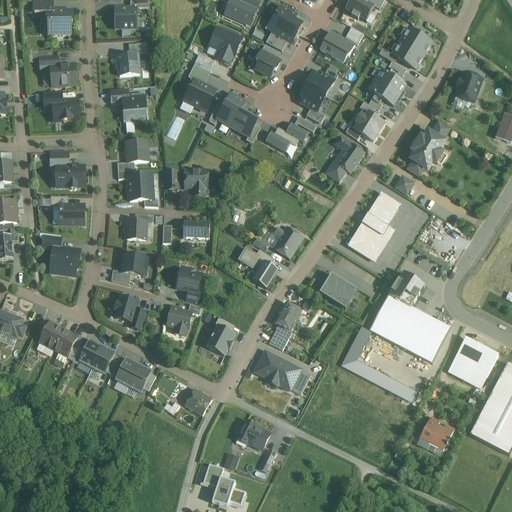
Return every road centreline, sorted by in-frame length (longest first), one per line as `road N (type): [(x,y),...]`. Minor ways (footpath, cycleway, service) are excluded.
road 1 (residential): [(460,32),(430,91),(268,311),(223,393)]
road 2 (unclassified): [(511,189),(449,298),(460,316),(511,343)]
road 3 (residential): [(81,315),(100,236),(97,140)]
road 4 (residential): [(81,315),(223,393)]
road 5 (residential): [(321,19),(274,104),(229,81)]
road 6 (residential): [(97,140),(89,0)]
road 7 (residential): [(223,393),(200,436),(181,511)]
